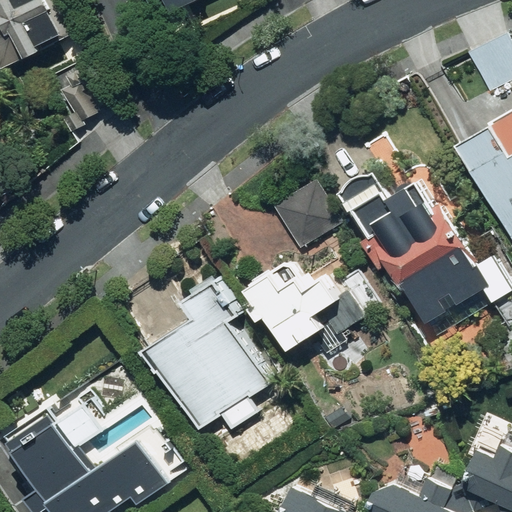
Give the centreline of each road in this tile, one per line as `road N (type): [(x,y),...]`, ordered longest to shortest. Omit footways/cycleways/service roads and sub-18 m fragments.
road 1 (residential): [(0,308),(242,106),(343,44),(438,0)]
road 2 (unknown): [(108,0),(180,158)]
